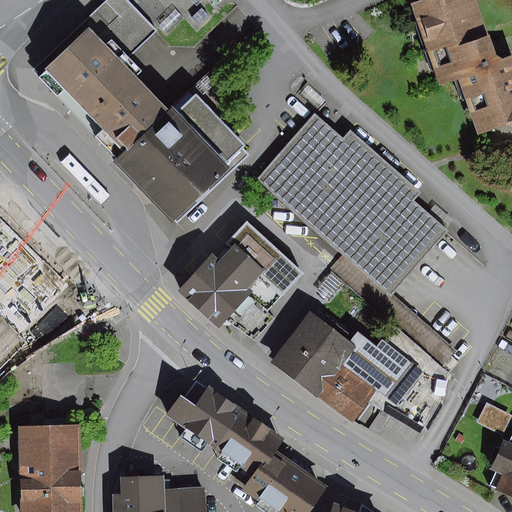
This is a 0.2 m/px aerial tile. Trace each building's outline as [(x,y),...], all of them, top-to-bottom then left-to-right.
[(245,149),(193,95),(171,116),(123,67),(159,33),(133,5),(127,0),(109,0),(36,70),(176,215),(245,149)] [(415,0),(406,3),(436,87),(454,81),(474,134),(500,125),(510,130),(511,135),(511,54),(497,60),(491,56),(473,0),(415,0)] [(201,9),(191,17),(198,25),(208,16),(201,9)] [(175,10),(159,27),(167,35),(184,19),(175,10)] [(308,86),(301,94),(318,109),(325,101),(308,86)] [(343,140),(313,118),(258,181),(341,255),(391,298),(444,233),(412,207),(419,196),(350,133),(343,140)] [(209,254),(176,289),(216,327),(224,318),(254,341),(275,319),(242,290),(258,274),(279,296),(301,274),(244,221),(223,244),(226,248),(215,259),(209,254)] [(54,298),(0,236),(0,316),(12,331),(54,298)] [(393,326),(440,368),(453,353),(391,298),(341,255),(328,270),(393,326)] [(329,276),(316,292),(327,301),(340,285),(329,276)] [(346,345),(306,314),(269,362),(315,398),(339,366),(352,350),(346,345)] [(355,332),(346,345),(352,350),(339,366),(374,392),(427,430),(443,402),(446,374),(440,368),(393,326),(374,349),(355,332)] [(339,366),(315,398),(350,422),(366,403),(374,392),(339,366)] [(211,450),(239,410),(194,381),(182,400),(175,396),(162,415),(211,450)] [(481,418),(504,430),(511,413),(511,411),(489,400),(481,418)] [(239,410),(211,450),(248,475),(275,434),(239,410)] [(44,426),(17,427),(19,511),(80,511),(78,419),(44,420),(44,426)] [(283,440),(275,434),(248,475),(237,491),(268,511),(306,511),(328,479),(279,447),(283,440)] [(511,446),(503,442),(491,468),(501,473),(492,494),(511,503),(511,446)] [(163,479),(117,481),(118,511),(204,511),(204,489),(164,491),(163,479)] [(353,511),(329,503),(325,511),(353,511)]
